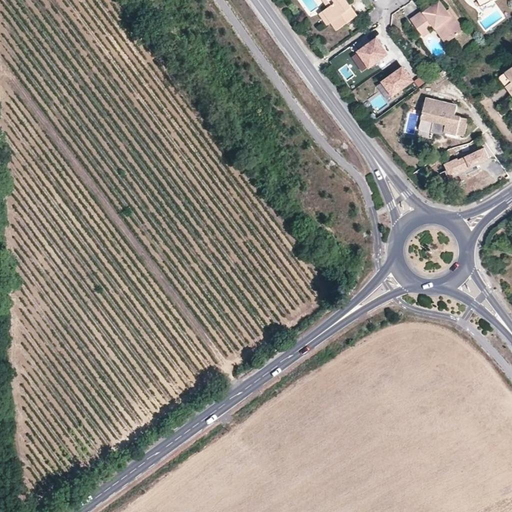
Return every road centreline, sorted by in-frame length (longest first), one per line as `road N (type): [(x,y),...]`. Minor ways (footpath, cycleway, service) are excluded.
road 1 (tertiary): [(79,511),(307,344)]
road 2 (tertiary): [(367,149),(257,0)]
road 3 (tertiary): [(307,344),(414,285)]
road 4 (tertiary): [(395,260),(307,344)]
